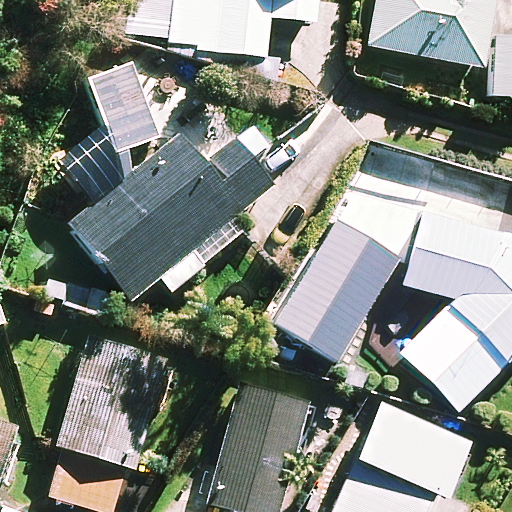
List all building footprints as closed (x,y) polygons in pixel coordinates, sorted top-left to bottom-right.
[(170,0),(165,57),(261,66),(265,27),(313,31),(315,0),(170,0)] [(492,0),(373,0),(365,61),(481,79),(492,0)] [(511,107),(511,45),(490,44),(487,106),(511,107)] [(127,156),(156,144),(125,69),(82,87),(113,162),(112,194),(63,235),(126,311),(155,286),(167,300),(235,243),(225,230),(266,195),(229,151),(200,175),(173,143),(127,182),(127,156)] [(450,421),(511,362),(511,241),(498,238),(511,191),(511,189),(430,164),(426,177),(368,159),(349,221),(413,240),(397,291),(450,307),(393,361),(450,421)] [(112,304),(46,281),(38,304),(104,327),(112,304)] [(163,370),(84,346),(51,455),(59,457),(44,504),(72,511),(110,511),(122,475),(131,478),(163,370)] [(277,511),(303,412),(237,394),(205,511),(277,511)] [(465,454),(378,415),(333,511),(426,511),(430,506),(440,510),(465,454)] [(0,481),(16,440),(0,434),(0,481)]
